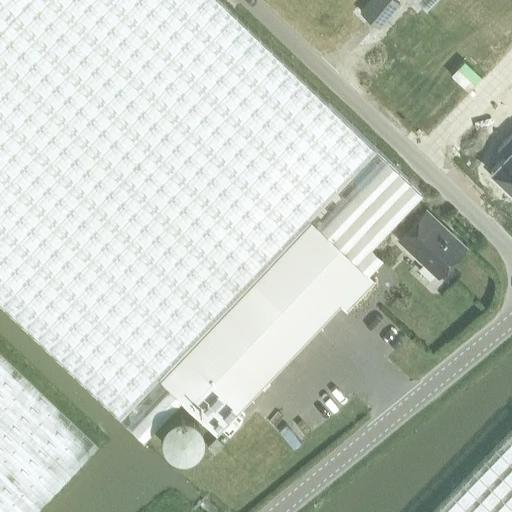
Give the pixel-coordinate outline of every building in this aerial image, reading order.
[(0,0),(0,290),(147,432),(181,396),(158,375),(309,216),(367,271),(384,253),(373,242),(423,190),(413,181),(398,167),(233,11),(221,0),(0,0)] [(398,0),(368,0),(359,11),(379,27),(400,2),(398,0)] [(417,0),(426,8),(434,0),(417,0)] [(511,132),(498,147),(506,154),(493,169),(496,172),(494,175),(505,186),(508,183),(511,186),(511,132)] [(438,274),(464,245),(448,229),(444,233),(422,213),(399,237),(438,274)] [(309,216),(158,375),(181,396),(216,430),(341,298),(351,308),(377,281),(367,271),(309,216)] [(0,511),(30,511),(98,441),(0,348),(0,511)] [(511,511),(511,429),(432,511),(511,511)] [(215,454),(224,444),(217,437),(207,447),(215,454)]
